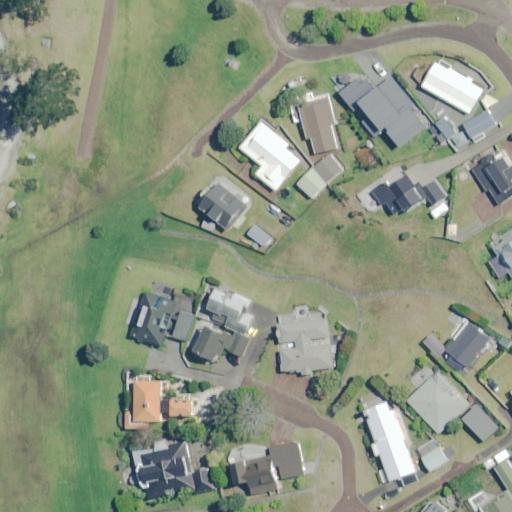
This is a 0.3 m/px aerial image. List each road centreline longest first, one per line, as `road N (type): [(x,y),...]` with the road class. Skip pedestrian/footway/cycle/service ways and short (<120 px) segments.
road 1 (residential): [(477,35),(435,29),(296,49),(277,29),(278,0)]
road 2 (residential): [(254,391),(340,435),(349,506)]
